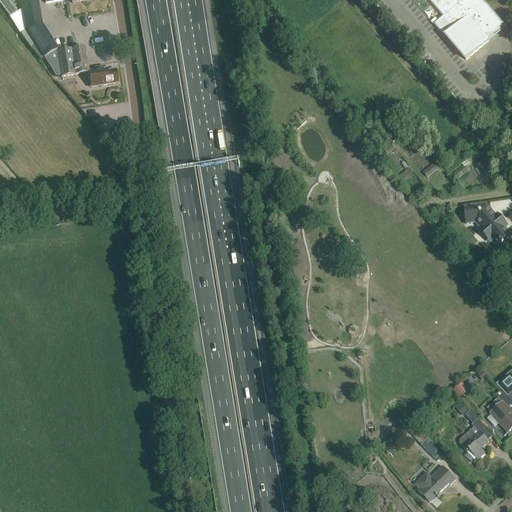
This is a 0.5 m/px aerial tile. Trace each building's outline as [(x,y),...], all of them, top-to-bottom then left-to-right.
[(8,0),(0,0),(0,4),(9,17),(17,11),(8,0)] [(25,27),(42,25),(37,0),(20,0),(22,9),(9,17),(19,32),(25,27)] [(55,3),(56,12),(64,11),(63,2),(53,2),(53,0),(45,0),(45,4),(55,3)] [(463,0),(429,0),(434,5),(435,4),(446,16),(436,26),(463,0)] [(478,0),(463,0),(436,26),(446,36),(445,37),(465,61),(489,40),(487,38),(492,33),(493,34),(503,25),(478,0)] [(25,27),(19,32),(40,62),(44,59),(55,77),(61,76),(57,52),(56,51),(58,50),(42,25),(25,27)] [(73,37),(52,40),(58,50),(56,51),(57,52),(61,76),(61,78),(88,73),(85,49),(95,48),(91,28),(72,31),(73,37)] [(94,71),(88,73),(91,88),(117,83),(115,70),(105,72),(104,67),(94,69),(94,71)] [(386,162),(394,175),(404,169),(396,156),(386,162)] [(401,176),(404,180),(410,174),(407,171),(401,176)] [(506,227),(487,205),(464,208),(467,225),(475,224),(481,230),(479,231),(489,243),(492,241),(494,240),(499,245),(500,244),(502,247),(504,246),(503,245),(511,237),(505,228),(506,227)] [(511,377),(510,375),(498,386),(510,398),(511,395),(511,377)] [(464,395),(458,388),(454,392),(460,399),(464,395)] [(511,404),(500,391),(495,396),(503,404),(491,415),(508,434),(511,429),(511,404)] [(463,417),(468,411),(461,405),(456,410),(463,417)] [(493,437),(470,411),(466,415),(473,425),(472,426),(474,428),(460,441),(459,444),(467,453),(468,451),(469,453),(465,457),(472,464),(476,460),(477,461),(484,455),(480,450),(489,442),(488,441),(493,437)] [(427,439),(417,428),(412,433),(422,444),(421,445),(438,463),(444,456),(428,438),(427,439)] [(456,481),(442,467),(431,478),(427,474),(415,486),(419,490),(418,492),(430,504),(449,484),(451,486),(456,481)]
